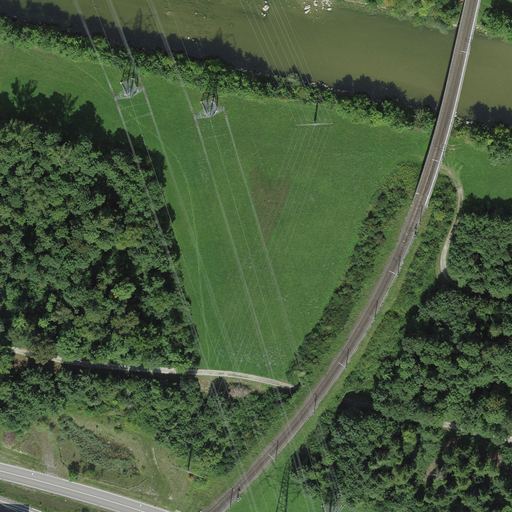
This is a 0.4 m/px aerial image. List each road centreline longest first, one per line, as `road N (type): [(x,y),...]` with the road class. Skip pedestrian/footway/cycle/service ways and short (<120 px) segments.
road 1 (track): [(0,345),(71,361),(252,377),(511,440)]
road 2 (track): [(511,297),(447,272),(462,200),(442,169)]
road 3 (tertiary): [(143,511),(0,471)]
